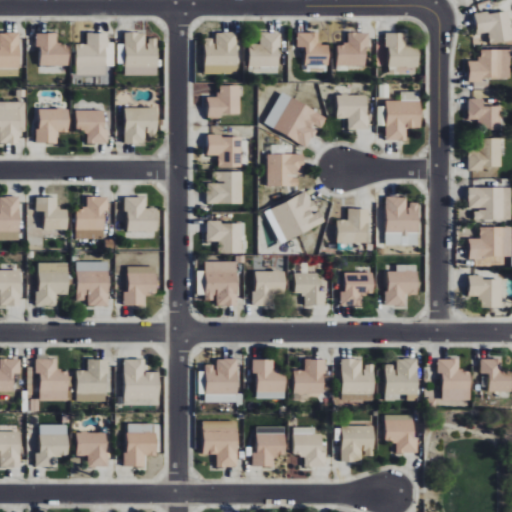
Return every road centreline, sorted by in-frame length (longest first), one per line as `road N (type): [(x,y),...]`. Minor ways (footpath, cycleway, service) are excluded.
road 1 (residential): [(0,331),(511,331)]
road 2 (residential): [(178,7),(177,511)]
road 3 (residential): [(415,5),(0,6)]
road 4 (residential): [(0,494),(387,493)]
road 5 (residential): [(441,332),(439,26),(433,11),(415,5)]
road 6 (residential): [(180,172),(0,171)]
